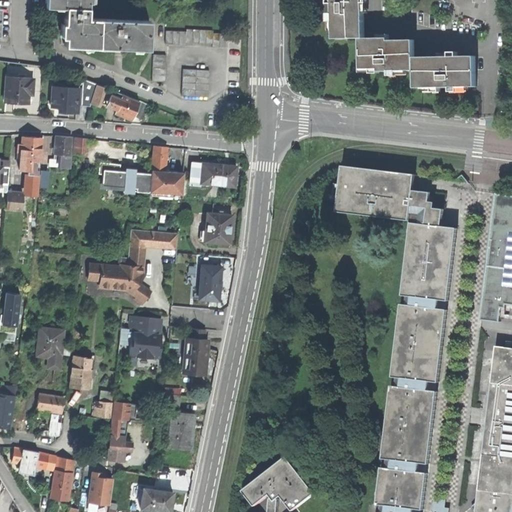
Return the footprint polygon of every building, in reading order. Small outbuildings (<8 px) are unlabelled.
[(46,0),(46,6),(66,7),(65,17),(64,17),(64,24),(61,24),(61,28),(61,33),(65,33),(65,45),(104,46),(149,48),(150,21),(87,18),(87,8),(88,8),(88,1),(90,1),(90,0),(46,0)] [(335,0),(335,37),(362,37),(364,37),(364,35),(364,9),(364,0),(335,0)] [(185,45),(185,42),(212,43),(212,46),(226,47),(227,33),(213,33),(213,29),(186,28),(186,31),(166,30),(165,44),(185,45)] [(381,69),(417,69),(417,55),(417,38),(399,38),(381,38),(381,35),(364,35),(364,37),(362,37),(362,66),(381,66),(381,69)] [(166,55),(153,54),(152,81),(165,82),(166,55)] [(417,86),(478,86),(478,54),(447,55),(417,55),(417,69),(417,86)] [(195,69),(183,69),(182,96),(195,96),(195,69)] [(18,102),(28,103),(28,94),(29,87),(33,87),(34,78),(29,78),(30,77),(6,75),(4,102),(18,102)] [(88,88),(94,90),(97,85),(90,82),(88,88)] [(89,103),(101,106),(108,88),(97,84),(97,85),(94,90),(90,100),(89,103)] [(77,112),(79,87),(52,86),(50,106),(58,107),(67,107),(67,111),(70,112),(77,112)] [(141,121),(148,104),(139,100),(138,101),(123,95),(122,96),(116,93),(111,108),(116,110),(115,114),(124,117),(131,120),(133,117),(141,121)] [(54,141),(53,157),(58,157),(58,154),(61,154),(60,167),(68,168),(70,136),(54,135),(54,141)] [(18,170),(34,171),(35,161),(39,162),(41,137),(21,136),(20,144),(17,144),(17,148),(17,152),(20,152),(18,170)] [(73,137),(72,152),(81,152),(82,138),(73,137)] [(148,194),(181,197),(183,172),(164,170),(166,146),(162,146),(152,145),(150,173),(148,192),(148,194)] [(0,182),(6,183),(8,161),(0,160),(0,182)] [(202,181),(236,184),(238,164),(228,164),(228,161),(223,161),(218,160),(218,163),(194,161),(191,184),(202,185),(202,181)] [(133,190),(148,192),(150,173),(134,171),(135,168),(124,167),(124,170),(118,170),(119,163),(106,162),(98,161),(97,173),(102,173),(100,187),(122,190),(122,191),(133,192),(133,190)] [(436,201),(431,200),(432,190),(415,188),(417,173),(344,165),(339,211),(412,220),(404,295),(408,295),(407,304),(402,304),(394,376),(398,377),(397,385),(393,384),(384,458),(389,458),(388,467),(383,466),(378,503),(383,504),(382,511),(380,511),(377,511),(415,511),(416,508),(421,471),(422,462),(430,389),(431,381),(440,308),(441,299),(449,226),(443,225),(445,207),(435,206),(436,201)] [(50,186),(51,169),(44,169),(43,186),(50,186)] [(26,173),(25,194),(36,195),(39,174),(26,173)] [(511,193),(498,192),(482,319),(500,321),(501,314),(511,315),(511,193)] [(22,194),(6,193),(4,209),(22,210),(22,194)] [(201,238),(231,241),(232,225),(234,213),(230,212),(230,208),(220,208),(220,211),(209,210),(207,229),(202,229),(201,238)] [(458,227),(449,226),(441,299),(449,300),(458,227)] [(140,304),(150,292),(138,283),(142,278),(144,274),(143,273),(143,264),(142,264),(144,245),(176,248),(177,233),(129,228),(127,257),(120,256),(119,266),(88,262),(87,280),(99,281),(99,284),(123,287),(136,296),(134,298),(140,304)] [(198,298),(218,300),(219,292),(222,292),(223,286),(223,281),(220,281),(221,267),(201,265),(198,298)] [(0,330),(14,332),(19,293),(4,292),(2,314),(0,313),(0,330)] [(448,309),(440,308),(431,381),(440,382),(448,309)] [(154,333),(155,318),(135,315),(134,331),(133,331),(132,340),(129,340),(128,354),(136,355),(136,356),(152,358),(152,357),(159,357),(160,343),(157,343),(158,334),(154,333)] [(190,328),(190,338),(205,339),(206,329),(190,328)] [(63,331),(42,329),(40,341),(39,341),(37,356),(42,356),(49,357),(48,367),(59,369),(63,331)] [(185,359),(184,368),(184,373),(204,375),(205,358),(207,339),(205,339),(190,338),(187,337),(185,359)] [(71,343),(64,342),(63,355),(69,356),(71,343)] [(511,511),(511,342),(511,347),(498,346),(479,501),(473,506),(477,511),(511,511)] [(92,358),(72,356),(69,386),(76,387),(88,388),(92,358)] [(0,426),(8,428),(12,395),(14,396),(16,386),(3,386),(0,385),(0,426)] [(439,390),(430,389),(422,462),(430,463),(439,390)] [(112,401),(113,391),(100,390),(99,398),(105,398),(104,400),(103,415),(103,416),(109,416),(111,401),(112,401)] [(42,410),(60,413),(63,397),(38,393),(36,409),(42,410)] [(163,403),(179,404),(180,395),(163,393),(163,403)] [(93,414),(103,415),(104,400),(94,400),(93,414)] [(112,401),(107,459),(112,460),(123,461),(123,450),(130,450),(130,442),(125,442),(122,441),(122,436),(117,435),(119,418),(127,418),(128,416),(135,417),(135,403),(112,401)] [(170,432),(169,443),(169,446),(168,446),(168,447),(190,449),(191,448),(189,448),(190,430),(192,415),(193,415),(194,413),(171,411),(171,412),(172,413),(170,432)] [(125,442),(127,418),(119,418),(117,435),(122,436),(122,441),(125,442)] [(54,434),(58,434),(60,423),(55,422),(50,421),(48,434),(54,435),(54,434)] [(45,468),(48,453),(37,451),(13,447),(11,462),(24,464),(45,468)] [(48,453),(45,468),(53,469),(56,455),(48,453)] [(294,510),(317,492),(289,455),(245,489),(256,504),(272,493),(274,496),(271,511),(279,511),(282,500),(280,497),(282,496),(294,510)] [(67,500),(73,460),(56,456),(49,496),(57,498),(67,500)] [(102,473),(92,471),(88,502),(109,505),(112,478),(101,477),(102,473)] [(429,472),(421,471),(416,508),(424,509),(429,472)] [(171,492),(142,488),(140,508),(169,511),(170,501),(171,492)]
